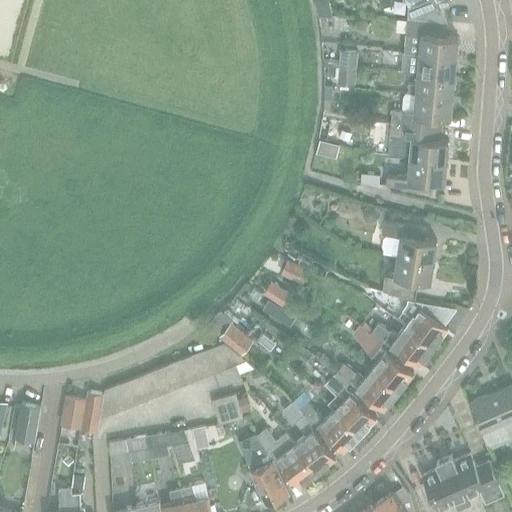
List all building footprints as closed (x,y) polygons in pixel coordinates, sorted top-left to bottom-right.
[(330,0),(315,0),(319,14),(334,14),(330,0)] [(447,22),(440,4),(440,2),(408,6),(407,18),(447,22)] [(446,33),(447,22),(407,18),(404,50),(456,55),(458,35),(446,33)] [(340,64),(356,66),(357,50),(341,48),(340,64)] [(454,75),(456,55),(404,50),(403,50),(402,70),(418,71),(454,75)] [(355,82),(356,66),(340,64),(339,81),(355,82)] [(452,94),(454,75),(418,71),(417,83),(408,82),(408,91),(452,94)] [(450,115),(452,94),(408,91),(407,91),(404,95),(403,105),(404,110),(393,108),(391,121),(437,125),(438,114),(450,115)] [(410,154),(447,157),(448,137),(436,136),(437,125),(391,121),(390,133),(402,134),(399,138),(399,147),(400,153),(410,154)] [(340,143),(321,138),(317,151),(337,156),(340,143)] [(387,172),(386,182),(402,184),(402,186),(432,189),(433,177),(445,178),(447,157),(410,154),(408,174),(387,172)] [(397,253),(433,258),(436,238),(425,236),(426,225),(383,218),(381,230),(386,231),(386,233),(383,236),(382,243),(384,246),(383,250),(397,253)] [(430,279),(433,258),(397,253),(393,272),(385,271),(382,288),(407,297),(415,298),(419,277),(430,279)] [(302,278),(307,266),(287,257),(282,269),(302,278)] [(405,322),(433,344),(447,325),(420,304),(403,301),(400,305),(411,313),(405,322)] [(241,352),(253,337),(232,320),(220,335),(241,352)] [(389,328),(378,320),(370,330),(382,340),(384,337),(419,363),(433,344),(405,322),(397,332),(390,327),(389,328)] [(361,323),(354,330),(369,349),(378,357),(370,366),(398,389),(413,371),(380,343),(382,340),(370,330),(361,323)] [(215,344),(223,367),(246,358),(225,340),(215,344)] [(213,371),(223,367),(215,344),(204,348),(213,371)] [(201,375),(213,371),(204,348),(192,352),(201,375)] [(190,380),(201,375),(192,352),(181,357),(190,380)] [(179,384),(190,380),(181,357),(170,361),(179,384)] [(398,389),(370,366),(362,375),(344,360),(335,371),(339,374),(347,382),(350,379),(383,407),(398,389)] [(167,389),(179,384),(170,361),(159,365),(167,389)] [(156,393),(167,389),(159,365),(147,370),(156,393)] [(145,397),(156,393),(147,370),(136,374),(145,397)] [(134,402),(145,397),(136,374),(125,378),(134,402)] [(345,385),(347,382),(339,374),(329,385),(342,398),(334,406),(360,432),(376,415),(345,385)] [(123,406),(134,402),(125,378),(114,383),(123,406)] [(491,396),(489,392),(472,399),(489,440),(511,429),(511,381),(500,387),(502,391),(491,396)] [(104,386),(104,391),(101,415),(123,406),(114,383),(104,386)] [(81,424),(95,426),(101,415),(104,391),(87,388),(86,397),(81,424)] [(216,410),(239,403),(235,391),(212,398),(216,410)] [(81,424),(86,397),(66,393),(61,421),(81,424)] [(325,416),(307,399),(299,407),(312,421),(314,419),(318,422),(318,423),(343,448),(360,432),(334,406),(325,416)] [(35,437),(40,404),(22,400),(16,434),(35,437)] [(239,403),(216,410),(219,421),(242,414),(239,403)] [(317,470),(335,455),(313,427),(310,423),(312,421),(299,407),(296,404),(289,410),(306,433),(295,441),(317,470)] [(317,470),(295,441),(286,430),(277,437),(268,424),(258,431),(298,484),(317,470)] [(195,457),(184,427),(165,430),(167,442),(171,441),(178,459),(195,457)] [(150,455),(170,452),(167,442),(165,430),(147,433),(150,455)] [(132,459),(150,455),(147,433),(128,436),(130,448),(132,459)] [(269,449),(268,449),(260,453),(251,433),(238,439),(266,500),(288,490),(273,457),(272,457),(269,449)] [(110,451),(129,448),(130,448),(128,436),(109,439),(110,451)] [(476,464),(470,451),(454,458),(452,452),(436,459),(439,465),(423,472),(438,507),(454,500),(457,507),(459,507),(470,502),(471,500),(468,493),(480,488),(485,501),(504,492),(489,458),(476,464)] [(181,486),(182,486),(187,511),(212,511),(208,493),(196,496),(194,491),(192,483),(181,486)] [(374,503),(380,511),(414,511),(409,491),(404,484),(394,490),(393,489),(374,503)] [(48,511),(72,511),(72,506),(71,491),(72,491),(72,485),(59,486),(60,511),(49,511),(48,511)] [(162,511),(187,511),(182,486),(181,486),(170,488),(172,501),(161,503),(162,511)] [(81,506),(81,505),(80,491),(72,491),(71,491),(72,506),(81,506)] [(136,501),(137,505),(137,511),(162,511),(161,503),(159,496),(136,501)] [(380,511),(374,503),(361,511),(380,511)]
